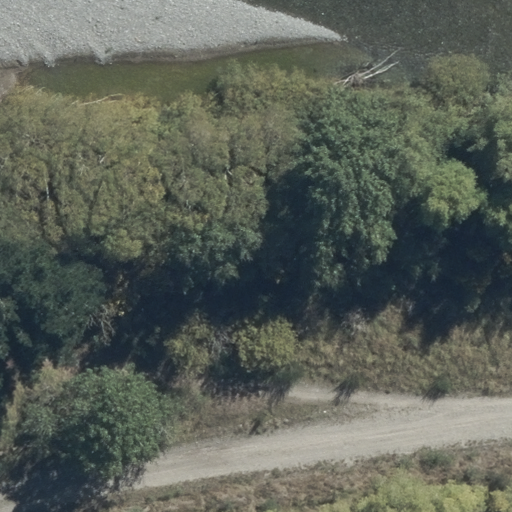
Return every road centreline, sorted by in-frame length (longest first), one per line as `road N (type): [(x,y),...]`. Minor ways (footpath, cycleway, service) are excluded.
road 1 (track): [(0,469),(291,408),(511,388)]
road 2 (track): [(291,408),(0,375)]
